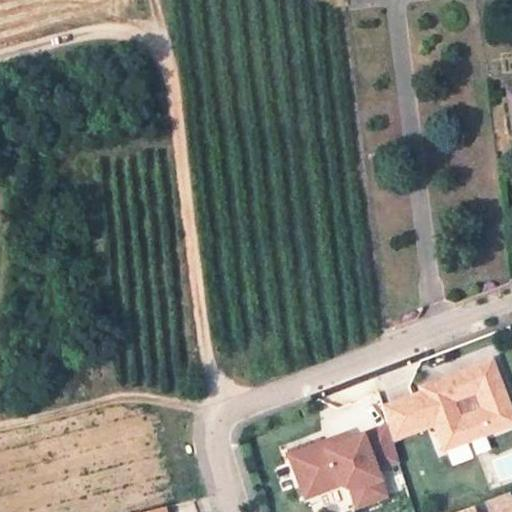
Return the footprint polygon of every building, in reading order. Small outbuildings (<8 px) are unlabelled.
[(412,397),(375,412),(381,431),(385,445),(426,429),(436,454),(507,425),(483,365),(411,394),(412,397)] [(317,444),(283,454),(293,483),(307,479),(311,492),(330,486),(342,492),(346,506),(375,497),(367,471),(391,464),(385,445),(381,431),(343,443),(319,450),(317,444)] [(341,436),(317,444),(319,450),(343,443),(341,436)] [(307,479),(293,483),(297,496),(311,492),(307,479)] [(510,511),(505,496),(463,511),(510,511)]
